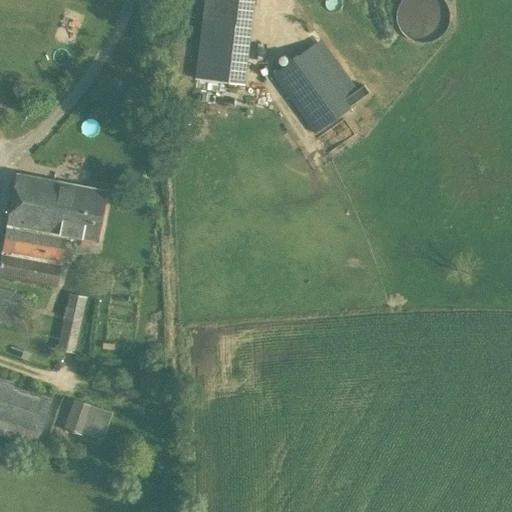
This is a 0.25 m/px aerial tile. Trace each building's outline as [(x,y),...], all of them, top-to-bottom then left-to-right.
[(243,86),(249,40),(200,34),(195,80),(243,86)] [(271,74),(312,134),(356,102),(315,43),(271,74)] [(140,146),(141,145),(159,135),(151,122),(133,133),(140,146)] [(66,237),(95,242),(106,189),(17,172),(0,261),(0,274),(57,286),(66,237)] [(21,296),(0,289),(0,323),(10,327),(14,314),(30,320),(35,306),(20,301),(21,296)] [(57,347),(73,352),(80,320),(84,299),(68,295),(64,316),(57,347)] [(12,388),(13,385),(0,380),(0,419),(40,433),(51,402),(12,388)] [(93,425),(98,407),(73,398),(65,428),(83,435),(86,423),(93,425)]
